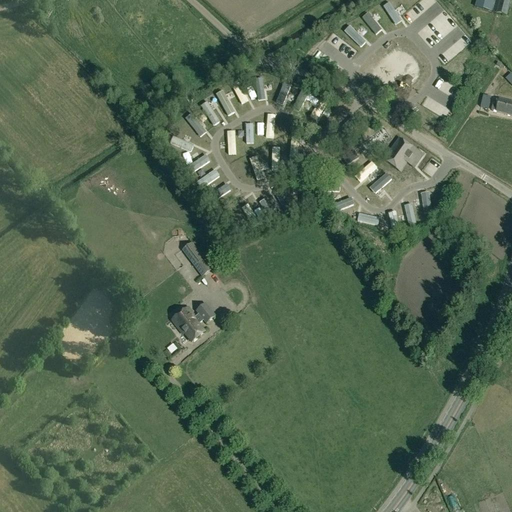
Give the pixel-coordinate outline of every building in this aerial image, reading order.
[(399,0),(390,0),(400,18),(407,14),(399,0)] [(476,0),(475,7),(496,13),(499,0),(476,0)] [(499,0),(496,13),(496,14),(507,16),(510,1),(509,1),(509,0),(499,0)] [(377,6),(370,9),(381,29),(388,25),(377,6)] [(429,45),(438,36),(421,20),(412,29),(429,45)] [(463,29),(458,36),(466,42),(472,35),(463,29)] [(340,31),(337,38),(357,47),(360,40),(340,31)] [(273,73),(268,94),(276,96),(281,75),(273,73)] [(429,73),(421,85),(430,91),(438,79),(429,73)] [(245,74),(238,78),(250,97),(256,93),(245,74)] [(291,77),(285,99),(293,101),(299,79),(291,77)] [(227,85),(220,90),(233,108),(239,103),(227,85)] [(327,87),(315,105),(321,110),(334,91),(327,87)] [(211,96),(205,100),(218,118),(225,113),(211,96)] [(488,109),(491,98),(483,96),(480,108),(488,109)] [(496,112),(496,113),(511,116),(511,102),(499,100),(498,106),(493,105),(491,111),(496,112)] [(344,105),(335,126),(343,129),(351,109),(344,105)] [(198,106),(191,110),(205,128),(211,123),(198,106)] [(266,111),(258,111),(258,133),(266,133),(266,111)] [(185,115),(179,120),(192,137),(198,133),(199,132),(185,115)] [(281,115),(275,120),(286,138),(293,134),(281,115)] [(240,122),(240,144),(248,144),(248,122),(240,122)] [(383,160),(401,173),(407,164),(413,168),(423,156),(399,139),(394,146),(390,144),(396,136),(382,127),(373,140),(371,139),(368,144),(374,148),(376,145),(383,149),(384,147),(390,151),(383,160)] [(166,134),(162,137),(175,154),(181,149),(168,132),(166,134)] [(215,135),(215,157),(223,157),(223,135),(215,135)] [(238,151),(231,157),(238,164),(245,158),(238,151)] [(274,152),(262,170),(268,174),(281,156),(274,152)] [(357,152),(353,154),(343,159),(348,167),(361,159),(357,152)] [(199,154),(181,167),(186,173),(204,160),(199,154)] [(376,163),(363,181),(369,186),(383,168),(376,163)] [(240,166),(240,188),(247,188),(248,166),(240,166)] [(212,171),(194,184),(199,191),(216,178),(212,171)] [(390,172),(377,190),(384,195),(396,177),(390,172)] [(305,184),(298,188),(309,208),(316,204),(305,184)] [(224,186),(207,200),(212,207),(229,193),(224,186)] [(292,192),(285,196),(296,215),(303,211),(292,192)] [(410,197),(404,202),(418,219),(425,213),(410,197)] [(372,202),(380,212),(385,209),(377,199),(372,202)] [(278,200),(271,204),(282,223),(289,219),(278,200)] [(343,202),(335,204),(341,225),(348,223),(343,202)] [(263,208),(257,213),(268,231),(275,227),(263,208)] [(401,211),(394,216),(408,233),(415,228),(401,211)] [(355,212),(353,220),(375,225),(376,217),(355,212)] [(249,217),(243,221),(253,240),(260,236),(249,217)] [(236,223),(229,227),(240,246),(247,242),(236,223)] [(390,225),(384,230),(399,247),(405,241),(390,225)] [(212,270),(204,260),(209,257),(205,251),(201,255),(192,243),(182,251),(202,278),(212,270)] [(198,324),(203,321),(206,325),(216,317),(206,304),(196,312),(199,315),(196,317),(188,308),(172,321),(183,335),(184,334),(192,343),(205,332),(198,324)]
